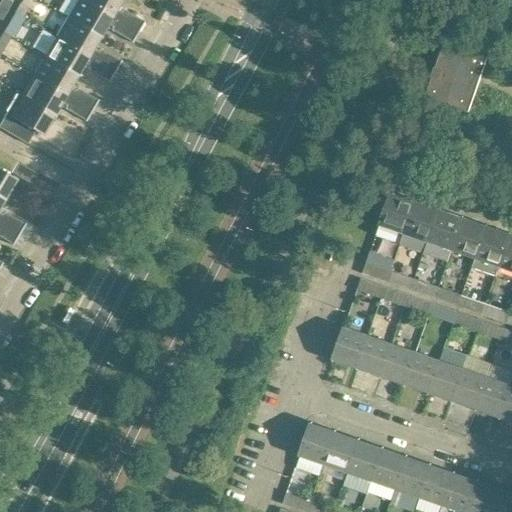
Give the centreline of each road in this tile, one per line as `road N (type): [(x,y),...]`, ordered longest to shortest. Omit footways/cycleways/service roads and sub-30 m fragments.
road 1 (tertiary): [(4,511),(271,0)]
road 2 (residential): [(0,320),(190,0)]
road 3 (residential): [(511,471),(287,393)]
